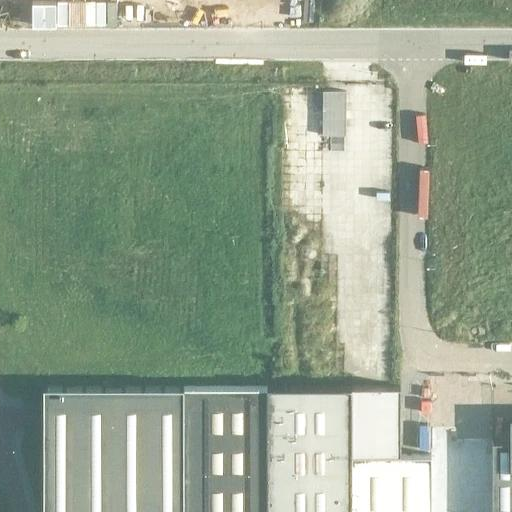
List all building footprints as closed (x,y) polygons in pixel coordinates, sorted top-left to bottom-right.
[(345,134),(346,89),(324,88),(322,133),(345,134)] [(43,385),(43,511),(183,511),(184,385),(43,385)] [(183,511),(267,511),(267,385),(184,385),(183,511)] [(267,511),(350,511),(351,453),(351,385),(267,385),(267,511)] [(400,385),(351,385),(351,453),(400,453),(400,385)] [(457,427),(431,427),(431,453),(431,511),(491,511),(492,439),(492,427),(457,427)] [(511,511),(511,439),(492,439),(491,511),(511,511)] [(400,453),(351,453),(350,511),(431,511),(431,453),(400,453)]
